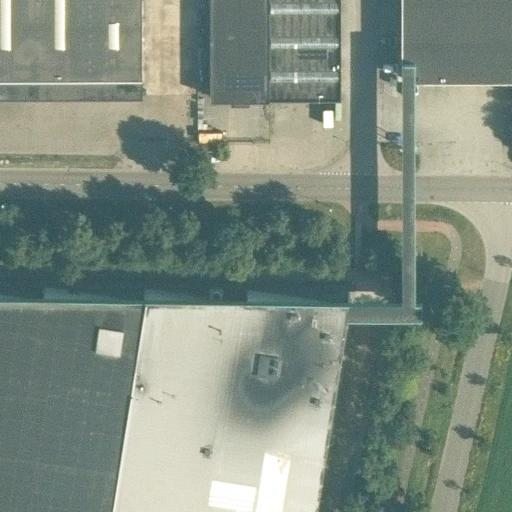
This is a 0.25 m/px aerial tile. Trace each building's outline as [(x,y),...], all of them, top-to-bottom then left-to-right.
[(0,0),(0,97),(142,97),(142,0),(0,0)] [(269,0),(210,0),(210,97),(269,97),(269,38),(269,3),(269,0)] [(511,0),(401,0),(402,74),(511,73),(511,0)] [(294,38),(341,38),(341,3),(269,3),(269,38),(294,38)] [(269,97),(295,97),(294,72),(294,38),(269,38),(269,97)] [(341,72),(341,38),(294,38),(294,72),(341,72)] [(201,71),(202,46),(175,46),(175,70),(201,71)] [(294,72),(295,97),(331,96),(341,96),(341,72),(294,72)] [(348,304),(350,292),(348,292),(247,290),(145,288),(44,287),(0,286),(0,511),(314,511),(344,329),(348,307),(348,304)]
